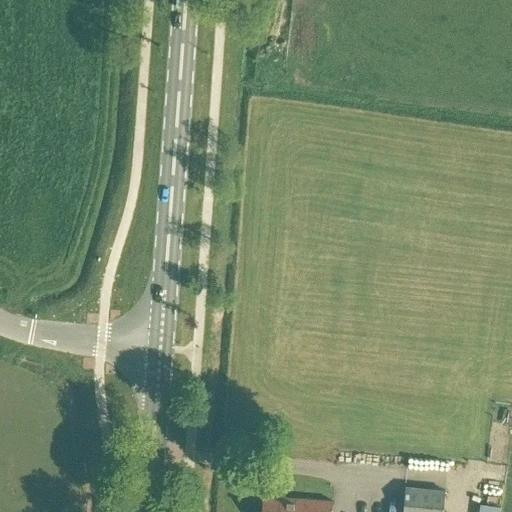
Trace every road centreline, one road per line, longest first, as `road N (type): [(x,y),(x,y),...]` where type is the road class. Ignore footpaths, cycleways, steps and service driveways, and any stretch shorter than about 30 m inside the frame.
road 1 (secondary): [(159,349),(184,0)]
road 2 (secondary): [(146,511),(159,349)]
road 3 (unclassified): [(159,349),(0,321)]
